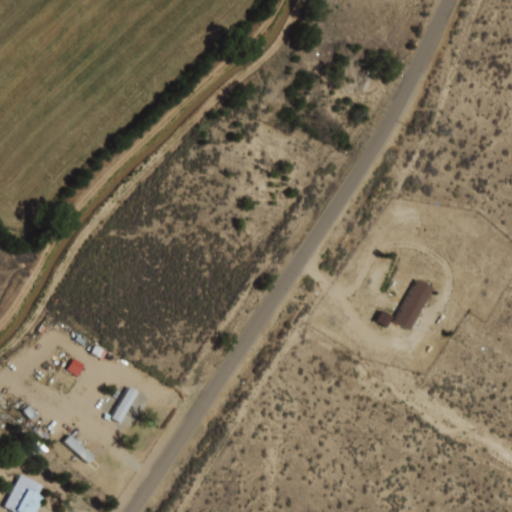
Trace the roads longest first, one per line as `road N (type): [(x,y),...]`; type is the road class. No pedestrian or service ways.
road 1 (tertiary): [(450,0),(377,146),(129,511)]
road 2 (residential): [(342,351),(511,461)]
